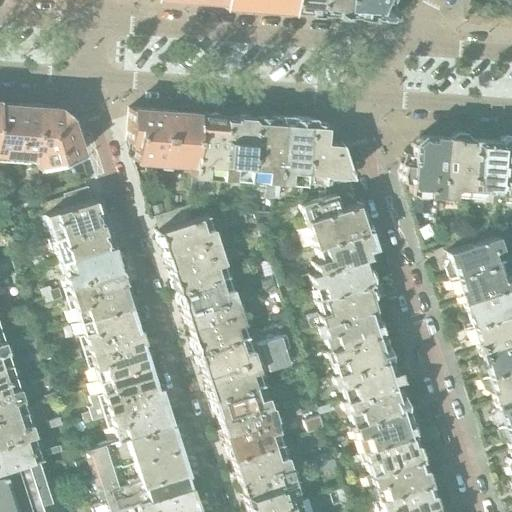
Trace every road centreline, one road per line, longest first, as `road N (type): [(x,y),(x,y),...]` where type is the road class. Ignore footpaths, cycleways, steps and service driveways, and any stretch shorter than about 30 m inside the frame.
road 1 (residential): [(219,511),(83,78)]
road 2 (residential): [(476,511),(369,168),(362,138),(379,100)]
road 3 (residential): [(398,46),(85,26)]
road 4 (residential): [(83,78),(379,100)]
road 5 (residential): [(379,100),(511,110)]
